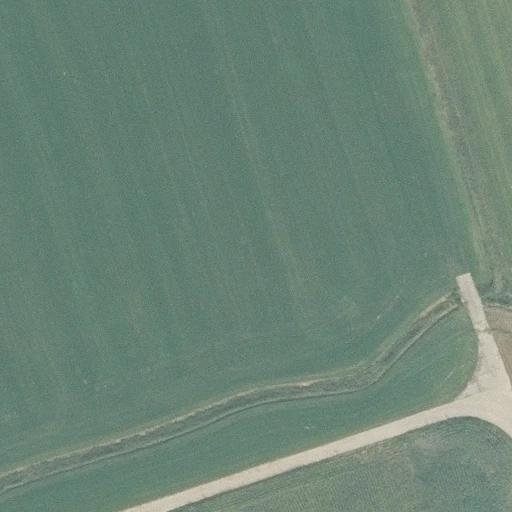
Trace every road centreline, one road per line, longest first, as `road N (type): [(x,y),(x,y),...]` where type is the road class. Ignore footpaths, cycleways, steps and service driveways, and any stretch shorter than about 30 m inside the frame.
road 1 (track): [(146,511),(503,393)]
road 2 (track): [(406,103),(511,411)]
